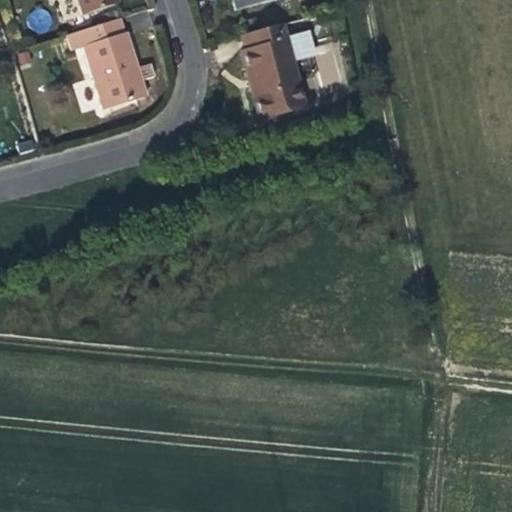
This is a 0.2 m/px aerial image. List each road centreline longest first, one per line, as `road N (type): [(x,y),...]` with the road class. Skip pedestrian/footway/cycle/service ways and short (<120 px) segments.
road 1 (track): [(368,0),(438,379),(0,335)]
road 2 (residential): [(177,0),(197,65),(179,134),(0,190)]
road 3 (track): [(427,511),(436,389),(511,394)]
